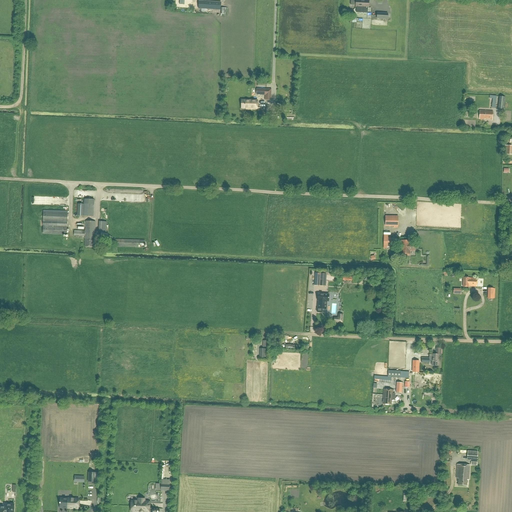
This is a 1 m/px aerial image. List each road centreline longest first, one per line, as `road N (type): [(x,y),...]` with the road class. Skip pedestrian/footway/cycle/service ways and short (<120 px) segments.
road 1 (track): [(0,179),(511,203)]
road 2 (track): [(511,341),(310,334)]
road 3 (unclassified): [(24,0),(20,99),(0,107)]
